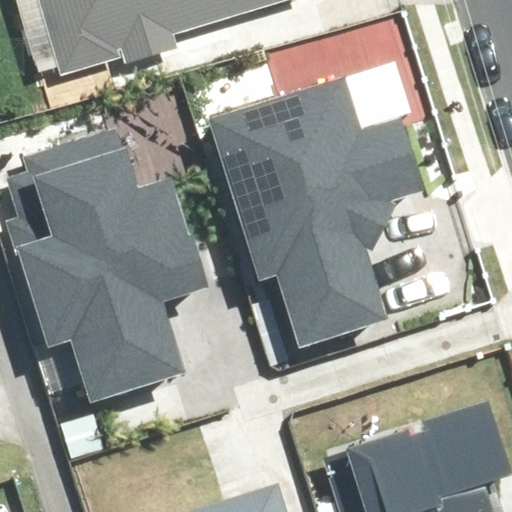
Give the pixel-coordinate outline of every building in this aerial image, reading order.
[(302,0),(28,0),(52,78),(303,3),(302,0)] [(350,84),(203,122),(249,294),(275,287),(292,351),(383,328),(361,246),(391,238),(350,84)] [(128,156),(0,196),(0,295),(25,373),(58,362),(76,418),(183,384),(161,315),(206,301),(173,198),(144,207),(128,156)] [(511,511),(511,448),(506,427),(361,469),(373,511),(511,511)] [(277,511),(272,493),(206,511),(277,511)]
